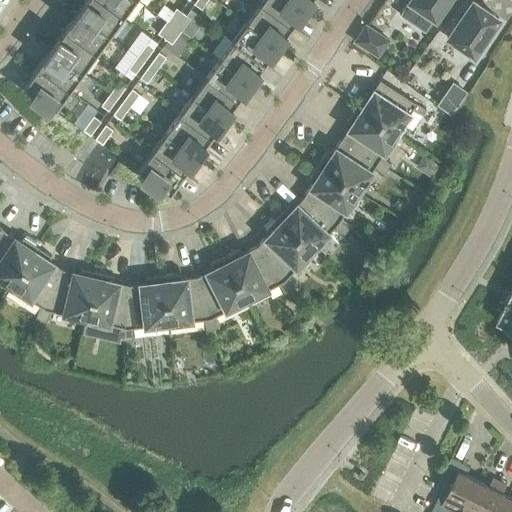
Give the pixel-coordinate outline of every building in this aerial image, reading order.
[(108,34),(122,15),(100,0),(84,0),(77,11),(108,34)] [(100,0),(122,15),(133,0),(100,0)] [(293,0),(261,0),(259,3),(291,26),(304,8),(293,0)] [(408,0),(409,1),(400,14),(425,31),(434,18),(435,18),(446,0),(408,0)] [(471,0),(447,36),(473,54),(498,17),(473,0),(471,0)] [(156,12),(167,19),(166,19),(173,25),(183,12),(176,7),(173,10),(163,3),(156,12)] [(277,44),(291,26),(259,3),(246,21),(277,44)] [(77,11),(63,29),(95,52),(108,34),(77,11)] [(183,12),(173,25),(181,30),(190,17),(183,12)] [(157,32),(164,37),(173,25),(166,19),(157,32)] [(246,21),(232,39),(264,63),(277,44),(246,21)] [(378,56),(389,39),(365,24),(354,40),(378,56)] [(164,37),(171,43),(181,30),(173,25),(164,37)] [(81,71),(95,52),(63,29),(50,48),(81,71)] [(250,81),(264,63),(232,39),(219,58),(250,81)] [(146,42),(137,55),(144,60),(153,47),(146,42)] [(50,48),(36,66),(68,89),(81,71),(50,48)] [(158,51),(149,63),(156,69),(165,56),(158,51)] [(127,67),(134,73),(144,60),(137,55),(127,67)] [(205,76),(223,90),(237,100),(250,81),(219,58),(205,76)] [(139,76),(146,82),(156,69),(149,63),(139,76)] [(54,108),(68,89),(36,66),(22,85),(31,92),(28,96),(46,109),(49,105),(54,108)] [(237,100),(223,90),(205,76),(191,95),(223,118),(237,100)] [(397,132),(413,108),(423,114),(426,109),(379,78),(369,94),(365,91),(356,105),(397,132)] [(119,79),(110,91),(117,97),(126,84),(119,79)] [(456,79),(441,101),(454,109),(468,88),(456,79)] [(129,105),(138,93),(131,88),(122,100),(129,105)] [(100,104),(107,109),(117,97),(110,91),(100,104)] [(210,136),(223,118),(191,95),(178,113),(210,136)] [(119,118),(129,105),(122,100),(112,113),(119,118)] [(381,157),(397,132),(356,105),(346,120),(350,123),(341,137),(387,168),(391,163),(381,157)] [(196,155),(210,136),(178,113),(164,132),(196,155)] [(82,129),(89,134),(100,120),(93,114),(82,129)] [(105,123),(94,138),(101,143),(112,129),(105,123)] [(164,132),(151,150),(183,173),(196,155),(164,132)] [(326,150),(317,163),(359,190),(374,166),(384,173),(387,168),(341,137),(331,152),(326,150)] [(168,192),(183,173),(151,150),(137,169),(142,173),(139,177),(157,190),(159,186),(168,192)] [(423,155),(418,162),(419,167),(434,177),(441,167),(423,155)] [(350,225),(341,217),(359,190),(317,163),(308,178),(312,181),(303,195),(347,229),(350,225)] [(287,204),(276,216),(311,251),(334,227),(343,234),(347,229),(303,195),(302,196),(291,208),(287,204)] [(287,276),(311,251),(276,216),(264,229),(268,232),(256,245),(290,289),(295,285),(287,276)] [(0,279),(12,287),(36,245),(22,235),(19,240),(5,230),(0,236),(0,279)] [(50,254),(36,245),(12,287),(40,306),(35,316),(41,319),(62,268),(48,258),(50,254)] [(239,248),(223,255),(246,299),(278,283),(285,293),(290,289),(256,245),(241,252),(239,248)] [(212,328),(218,326),(214,315),(246,299),(223,255),(208,263),(211,268),(195,275),(212,328)] [(78,271),(62,268),(41,319),(46,321),(51,310),(85,318),(96,270),(79,266),(78,271)] [(120,338),(125,339),(128,283),(112,279),(113,274),(96,270),(85,318),(120,326),(120,338)] [(178,272),(161,274),(167,323),(203,319),(206,330),(212,328),(195,275),(179,277),(178,272)] [(128,283),(125,339),(131,339),(132,327),(167,323),(161,274),(144,276),(145,281),(128,283)] [(480,285),(470,307),(489,316),(500,294),(480,285)] [(511,301),(508,299),(497,320),(511,327),(511,301)] [(442,503),(459,511),(461,511),(478,479),(466,473),(470,466),(451,456),(440,480),(451,485),(442,503)] [(478,479),(461,511),(483,511),(500,481),(493,477),(490,484),(478,479)] [(483,511),(506,511),(511,501),(511,495),(503,491),(506,484),(500,481),(483,511)]
